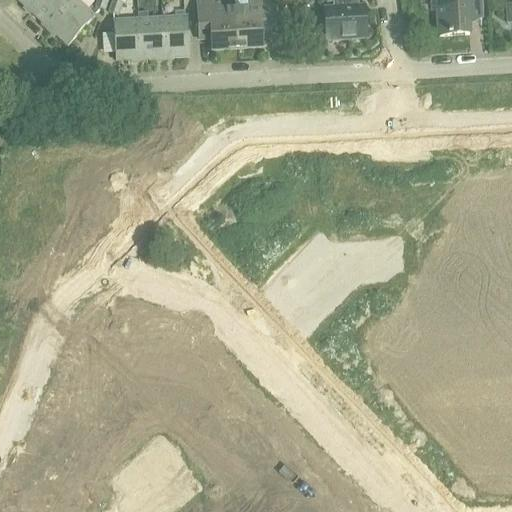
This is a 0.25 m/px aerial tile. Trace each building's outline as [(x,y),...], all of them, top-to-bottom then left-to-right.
[(14,0),(31,15),(45,0),(14,0)] [(76,3),(72,0),(45,0),(31,15),(49,32),(76,3)] [(105,0),(98,0),(95,10),(105,14),(110,2),(105,0)] [(275,0),(233,0),(234,11),(236,51),(262,50),(261,24),(277,23),(275,0)] [(325,0),(327,4),(339,1),(339,11),(324,12),(326,43),(366,41),(364,9),(354,10),(353,0),(325,0)] [(430,0),(432,14),(436,14),(438,39),(468,38),(467,10),(481,10),(480,0),(430,0)] [(236,51),(234,11),(220,12),(219,1),(197,3),(199,29),(211,28),(213,53),(236,51)] [(76,3),(49,32),(67,49),(94,20),(76,3)] [(112,3),(108,15),(118,18),(122,6),(112,3)] [(139,63),(164,62),(161,21),(146,22),(146,16),(136,17),(136,23),(139,63)] [(185,19),(161,21),(164,62),(188,60),(185,19)] [(139,63),(136,23),(112,24),(115,65),(139,63)] [(42,137),(36,143),(44,152),(50,146),(42,137)] [(466,153),(442,154),(445,206),(446,206),(445,197),(468,195),(468,183),(468,182),(467,173),(467,172),(466,153)] [(442,154),(418,155),(419,175),(418,175),(418,176),(419,185),(419,186),(421,208),(445,206),(442,154)] [(376,158),(355,159),(358,204),(379,203),(376,158)] [(355,159),(335,160),(337,205),(338,205),(338,196),(356,195),(357,204),(358,204),(355,159)] [(315,183),(303,184),(304,212),(317,211),(317,207),(337,205),(335,160),(313,161),(315,183)] [(511,168),(494,170),(496,203),(509,202),(509,189),(511,188),(511,168)] [(250,174),(235,189),(266,221),(282,207),(250,174)] [(52,187),(35,203),(71,242),(89,225),(75,211),(75,210),(74,210),(68,203),(68,202),(67,203),(52,187)] [(235,189),(220,203),(251,235),(266,221),(235,189)] [(35,203),(17,220),(32,236),(40,244),(54,258),(71,242),(35,203)] [(220,203),(205,217),(236,250),(251,235),(220,203)] [(358,231),(357,211),(346,212),(347,232),(358,231)] [(307,235),(313,229),(305,220),(299,226),(307,235)] [(367,220),(359,221),(360,233),(368,233),(367,220)] [(319,223),(313,229),(321,238),(327,232),(319,223)] [(275,249),(269,254),(277,263),(283,257),(275,249)] [(277,263),(269,254),(263,260),(272,268),(277,263)] [(457,269),(449,270),(449,282),(457,281),(457,269)] [(441,282),(449,282),(449,270),(440,270),(441,282)] [(0,301),(6,303),(13,282),(0,277),(0,301)] [(381,309),(387,315),(395,306),(390,300),(381,309)] [(337,333),(321,348),(335,364),(365,336),(350,321),(358,314),(349,305),(329,324),(337,333)] [(401,312),(395,306),(387,315),(392,321),(401,312)] [(107,317),(97,345),(123,354),(118,367),(144,376),(152,353),(143,349),(149,332),(107,317)] [(409,320),(400,328),(406,334),(414,326),(409,320)] [(422,334),(413,342),(419,348),(428,340),(422,334)] [(365,336),(335,364),(349,378),(378,350),(365,336)] [(378,350),(349,378),(362,392),(391,364),(378,350)] [(440,359),(445,365),(454,356),(449,351),(440,359)] [(460,362),(454,356),(445,365),(451,371),(460,362)] [(182,370),(165,387),(174,396),(183,387),(199,404),(231,374),(214,357),(191,379),(182,370)] [(391,364),(362,392),(375,405),(404,377),(391,364)] [(62,370),(55,390),(98,405),(105,385),(62,370)] [(231,374),(199,404),(216,421),(206,430),(215,440),(233,423),(224,414),(247,392),(231,374)] [(404,377),(375,405),(388,419),(418,391),(404,377)] [(55,390),(49,410),(91,425),(98,405),(55,390)] [(418,391),(388,419),(403,435),(419,419),(428,428),(448,409),(439,400),(432,407),(418,391)] [(49,410),(41,430),(84,445),(91,425),(49,410)] [(246,437),(229,454),(237,463),(247,454),(263,471),(294,441),(278,424),(255,446),(246,437)] [(294,441),(263,471),(280,488),(270,497),(279,507),(296,490),(288,481),(311,459),(294,441)] [(510,463),(461,465),(463,497),(511,494),(511,448),(509,448),(510,463)] [(97,454),(95,462),(106,466),(109,458),(97,454)] [(346,506),(340,511),(364,511),(367,508),(346,490),(338,500),(346,506)] [(11,491),(3,511),(25,511),(30,498),(11,491)] [(30,498),(25,511),(45,511),(48,504),(30,498)]
